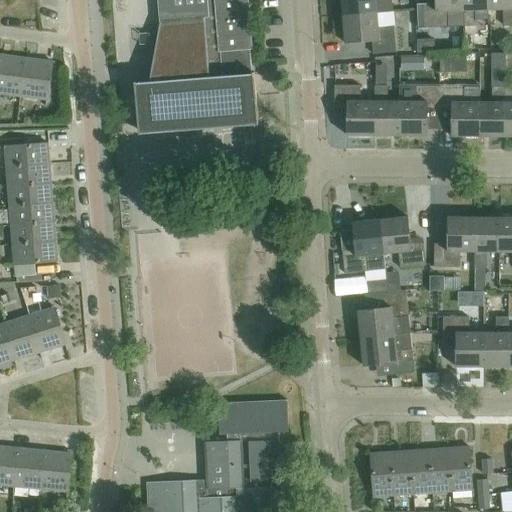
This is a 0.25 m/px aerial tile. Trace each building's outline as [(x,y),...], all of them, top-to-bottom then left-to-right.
[(158,0),(166,81),(137,84),(137,83),(136,83),(140,131),(259,121),(255,73),(253,73),(251,50),(254,50),(249,0),(158,0)] [(341,0),(343,16),(378,12),(378,10),(394,9),(393,0),(341,0)] [(463,0),(436,0),(437,10),(417,10),(418,27),(450,26),(450,10),(464,9),(463,0)] [(463,0),(464,9),(464,26),(478,26),(478,9),(490,9),(489,0),(463,0)] [(511,0),(489,0),(490,9),(504,9),(504,26),(511,25),(511,0)] [(397,52),(396,38),(395,26),(380,27),(378,12),(343,16),(345,43),(372,41),(373,54),(397,52)] [(0,95),(21,98),(26,60),(0,57),(0,95)] [(401,57),(401,71),(413,71),(413,57),(401,57)] [(26,60),(21,98),(48,101),(53,63),(26,60)] [(376,75),(376,85),(387,85),(387,75),(376,75)] [(347,85),(347,108),(348,137),(375,137),(375,101),(361,101),(361,85),(347,85)] [(400,137),(400,102),(388,102),(388,85),(387,85),(376,85),(375,85),(375,101),(375,137),(400,137)] [(440,86),(427,86),(427,85),(415,85),(415,102),(400,102),(400,137),(427,137),(427,109),(440,109),(440,86)] [(440,109),(453,109),(452,138),(478,138),(478,102),(465,102),(465,86),(440,86),(440,109)] [(478,102),(478,138),(504,138),(505,102),(505,86),(492,86),(492,102),(478,102)] [(6,168),(51,164),(49,144),(5,148),(6,168)] [(52,184),(51,164),(6,168),(8,187),(52,184)] [(54,203),(52,184),(8,187),(10,207),(54,203)] [(56,223),(54,203),(10,207),(11,226),(56,223)] [(434,266),(450,266),(461,267),(462,253),(475,253),(476,253),(477,217),(450,216),(450,243),(435,243),(434,266)] [(424,242),(411,243),(408,217),(381,220),(385,255),(399,253),(401,268),(414,267),(414,266),(426,265),(424,242)] [(500,254),(501,217),(477,217),(476,253),(475,253),(475,267),(488,267),(488,254),(500,254)] [(511,217),(501,217),(500,254),(511,254),(511,217)] [(345,273),(359,272),(371,271),(385,270),(384,255),(385,255),(381,220),(354,223),(357,249),(343,250),(345,273)] [(56,223),(11,226),(13,246),(57,242),(56,223)] [(59,262),(57,242),(13,246),(15,265),(15,277),(36,275),(35,264),(59,262)] [(47,286),(48,298),(62,297),(61,285),(47,286)] [(383,295),(384,309),(358,311),(361,338),(395,335),(395,334),(410,333),(409,319),(406,292),(383,295)] [(3,304),(11,302),(8,293),(0,296),(3,304)] [(29,318),(41,353),(67,345),(55,309),(29,318)] [(443,340),(457,340),(456,367),(484,367),(483,332),(469,332),(469,316),(457,316),(457,317),(443,317),(443,340)] [(483,332),(484,367),(510,367),(509,332),(510,316),(496,316),(496,332),(483,332)] [(41,353),(29,318),(4,326),(16,361),(41,353)] [(0,366),(16,361),(4,326),(0,326),(0,366)] [(415,373),(412,347),(410,333),(395,334),(395,335),(361,338),(364,366),(390,363),(391,375),(415,373)] [(393,387),(401,386),(401,378),(392,379),(393,387)] [(209,445),(210,483),(163,485),(163,493),(151,494),(152,510),(164,510),(163,511),(285,511),(285,506),(271,507),(271,490),(269,490),(269,481),(279,481),(277,441),(275,441),(275,433),(285,432),(283,401),(215,404),(216,435),(224,435),(224,444),(209,445)] [(0,484),(15,486),(19,448),(0,446),(0,484)] [(450,448),(453,491),(473,490),(470,446),(450,448)] [(41,489),(46,451),(19,448),(15,486),(41,489)] [(430,449),(433,493),(453,491),(450,448),(430,449)] [(411,450),(414,494),(433,493),(430,449),(411,450)] [(392,452),(395,495),(414,494),(411,450),(392,452)] [(46,451),(41,489),(69,492),(73,455),(46,451)] [(372,453),(375,497),(395,495),(392,452),(372,453)] [(483,474),(493,473),(493,459),(482,459),(483,474)] [(478,495),(489,494),(488,479),(477,480),(478,495)] [(489,494),(478,495),(479,509),(490,508),(489,494)]
